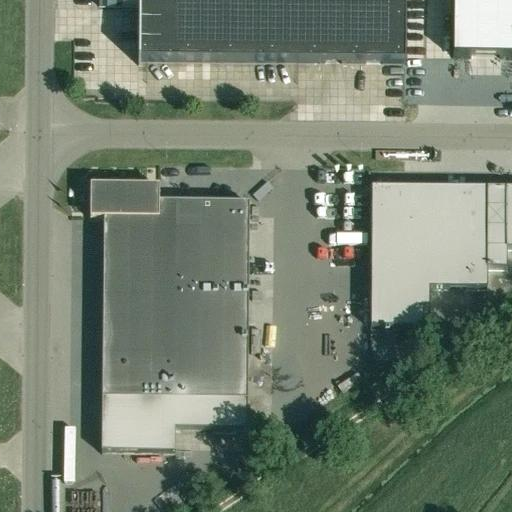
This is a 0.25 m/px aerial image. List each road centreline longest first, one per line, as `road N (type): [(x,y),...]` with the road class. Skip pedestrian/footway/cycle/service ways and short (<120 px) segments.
road 1 (unclassified): [(511,136),(38,133)]
road 2 (unclassified): [(34,511),(38,133)]
road 3 (unclassified): [(38,133),(38,0)]
